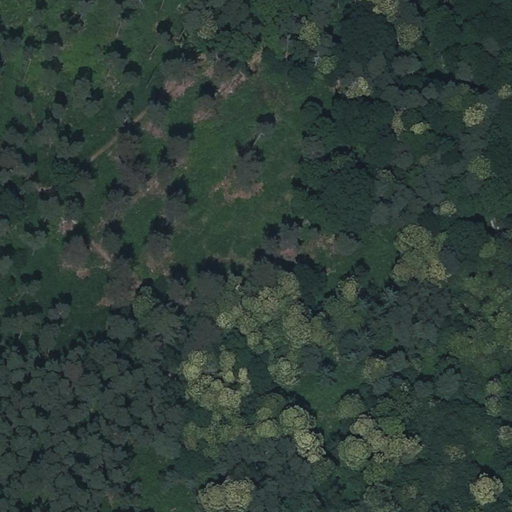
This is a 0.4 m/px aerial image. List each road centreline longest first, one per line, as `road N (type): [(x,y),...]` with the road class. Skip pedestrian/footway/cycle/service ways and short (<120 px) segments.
road 1 (track): [(337,511),(0,153)]
road 2 (track): [(38,198),(267,0)]
road 3 (track): [(511,278),(486,202),(483,0)]
